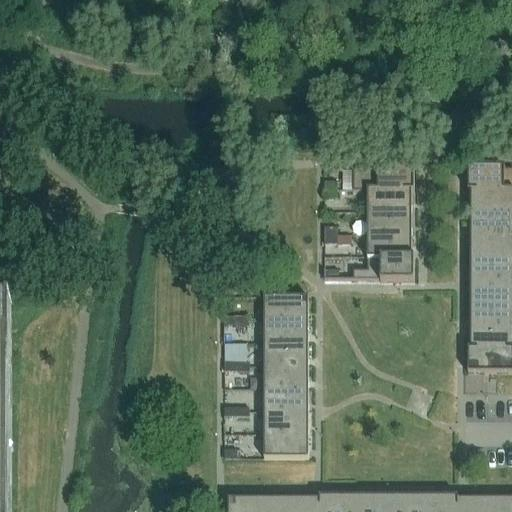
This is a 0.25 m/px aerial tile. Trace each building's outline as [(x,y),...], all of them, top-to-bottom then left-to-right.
[(367,194),(367,193),(411,193),(411,194),(414,194),(414,169),(377,169),(377,171),(353,172),(353,194),(367,194)] [(511,192),(511,171),(504,172),(504,169),(468,169),(468,194),(470,194),(470,193),(511,192)] [(337,193),(337,185),(324,185),(324,193),(337,193)] [(470,216),(511,215),(511,192),(470,193),(470,194),(470,216)] [(337,193),(324,193),(324,202),(337,202),(337,193)] [(412,216),(411,194),(411,193),(367,193),(367,194),(367,216),(412,216)] [(511,215),(470,216),(470,239),(511,238),(511,215)] [(412,239),(412,227),(412,216),(367,216),(367,239),(412,239)] [(337,239),(337,230),(324,230),(324,239),(337,239)] [(511,238),(470,239),(470,261),(511,261),(511,238)] [(324,239),(324,247),(337,247),(337,239),(324,239)] [(367,239),(367,261),(412,261),(412,260),(412,239),(367,239)] [(367,261),(367,273),(353,273),(353,283),(380,283),(380,285),(414,285),(414,260),(412,260),(412,261),(367,261)] [(511,261),(470,261),(470,284),(511,284),(511,261)] [(326,282),(338,282),(338,273),(326,273),(326,282)] [(511,284),(470,284),(470,307),(511,306),(511,284)] [(308,324),(308,300),(264,300),(264,302),(264,324),(308,324)] [(511,306),(470,307),(470,330),(511,329),(511,306)] [(0,511),(12,511),(12,309),(12,308),(0,307),(0,511)] [(224,320),(224,329),(237,329),(237,320),(224,320)] [(237,320),(237,329),(249,329),(249,320),(237,320)] [(308,347),(308,324),(264,324),(264,347),(308,347)] [(511,329),(470,330),(470,352),(470,353),(511,352),(511,329)] [(308,370),(308,347),(264,347),(264,370),(308,370)] [(511,352),(470,353),(470,352),(468,352),(468,376),(511,376),(511,352)] [(224,365),(224,374),(237,375),(237,365),(224,365)] [(237,365),(237,375),(249,375),(249,365),(237,365)] [(264,393),(308,393),(308,370),(264,370),(264,393)] [(308,415),(308,393),(264,393),(264,415),(308,415)] [(224,411),(224,420),(237,420),(237,411),(224,411)] [(237,411),(237,420),(249,420),(249,411),(237,411)] [(308,438),(308,415),(264,415),(264,438),(308,438)] [(264,438),(264,460),(264,462),(308,462),(308,438),(264,438)] [(237,453),(224,453),(224,462),(237,462),(237,453)] [(343,511),(343,500),(319,500),(319,502),(320,502),(320,511),(343,511)] [(343,511),(365,511),(366,500),(343,500),(343,511)] [(365,511),(388,511),(389,500),(366,500),(365,511)] [(388,511),(411,511),(411,500),(389,500),(388,511)] [(411,511),(434,511),(434,500),(411,500),(411,511)] [(434,511),(456,511),(457,502),(458,502),(458,500),(434,500),(434,511)] [(502,511),(511,511),(511,501),(503,502),(502,511)] [(251,511),(252,502),(228,502),(228,511),(251,511)] [(251,511),(274,511),(275,502),(252,502),(251,511)] [(274,511),(297,511),(297,502),(275,502),(274,511)] [(297,511),(320,511),(320,502),(319,502),(297,502),(297,511)] [(479,511),(480,502),(458,502),(457,502),(456,511),(479,511)] [(479,511),(502,511),(503,502),(480,502),(479,511)]
